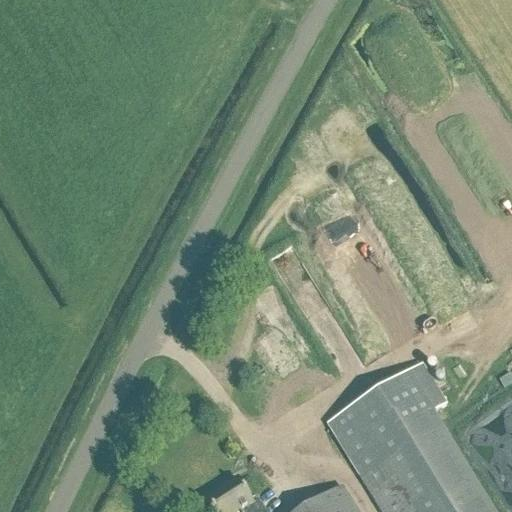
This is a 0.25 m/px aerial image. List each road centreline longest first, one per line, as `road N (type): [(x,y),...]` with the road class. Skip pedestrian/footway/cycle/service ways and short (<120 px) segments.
road 1 (unclassified): [(59,511),(143,333),(332,0)]
road 2 (unknown): [(143,333),(267,455),(350,382)]
